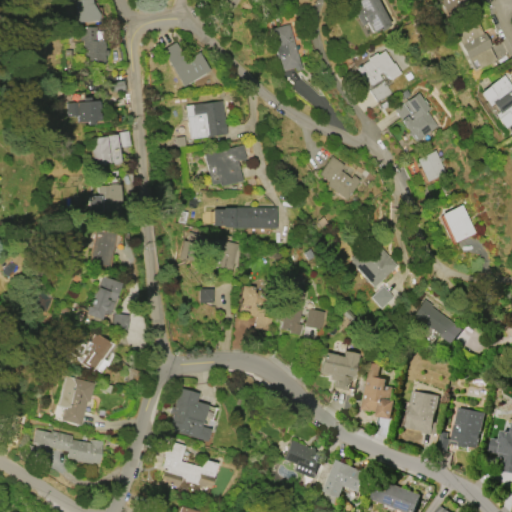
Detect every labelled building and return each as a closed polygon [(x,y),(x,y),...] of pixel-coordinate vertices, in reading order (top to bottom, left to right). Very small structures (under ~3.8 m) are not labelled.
[(77,22),(74,0),(90,0),(91,4),(98,14),(97,20),(77,22)] [(370,32),(365,23),(360,26),(353,12),(358,9),(353,0),(375,0),(389,26),(380,31),(379,29),(377,30),(376,28),(370,32)] [(465,0),(467,4),(444,14),(438,0),(465,0)] [(451,32),(474,21),(480,34),(482,33),(489,46),(487,47),(493,59),(476,68),(472,59),(466,62),(464,58),(451,32)] [(288,24),(300,69),(293,71),(292,67),(280,71),(277,57),(275,58),(272,47),(274,47),(269,28),(288,24)] [(79,27),(95,26),(96,32),(98,32),(98,41),(104,41),(104,50),(107,50),(107,56),(104,56),(104,64),(84,64),(83,41),(80,41),(79,27)] [(182,86),(160,50),(174,42),(185,59),(198,51),(209,70),(182,86)] [(363,82),(354,68),(367,60),(366,58),(375,52),(376,54),(383,50),(391,63),(392,62),(399,73),(388,80),(384,73),(382,74),(381,71),(377,74),(379,78),(368,85),(365,81),(363,82)] [(477,92),(501,75),(509,87),(511,86),(511,87),(511,120),(511,121),(501,128),(492,114),(495,111),(490,104),(486,106),(477,92)] [(428,108),(426,110),(437,126),(414,141),(410,135),(408,136),(406,133),(408,131),(406,129),(405,129),(403,126),(403,125),(392,109),(402,103),(409,114),(412,112),(405,101),(418,92),(423,100),(424,99),(427,104),(426,104),(428,108)] [(67,102),(83,101),(82,97),(89,97),(90,101),(96,100),(96,101),(97,101),(98,108),(97,108),(97,113),(99,113),(99,119),(98,119),(98,120),(93,120),(94,124),(87,124),(87,121),(77,122),(77,116),(68,116),(67,102)] [(188,139),(183,105),(199,103),(220,100),(225,134),(188,139)] [(116,134),(120,163),(93,167),(89,138),(116,134)] [(202,154),(241,145),(245,158),(235,161),(240,181),(218,186),(217,183),(209,184),(202,154)] [(425,182),(414,159),(433,150),(444,173),(425,182)] [(343,200),(334,194),(335,193),(324,184),(326,182),(316,173),(331,155),(344,165),(339,170),(349,178),(352,175),(359,180),(343,200)] [(88,212),(88,196),(97,196),(97,185),(107,185),(118,184),(118,207),(108,207),(108,208),(99,208),(100,212),(88,212)] [(452,242),(439,214),(460,204),(473,232),(452,242)] [(275,228),(229,228),(229,227),(221,227),(221,225),(210,225),(210,209),(221,209),(221,208),(229,208),(229,207),(275,207),(275,228)] [(112,232),(107,266),(87,263),(93,229),(112,232)] [(236,244),(230,270),(216,266),(217,259),(203,256),(204,250),(194,247),(190,260),(177,257),(181,240),(185,241),(188,232),(236,244)] [(396,265),(371,287),(348,261),(348,257),(372,236),(396,265)] [(287,275),(299,277),(297,289),(303,290),(299,314),(298,314),(297,324),(300,324),(299,330),(298,329),(297,335),(288,333),(288,331),(283,330),(284,329),(279,328),(282,311),(281,311),(287,275)] [(86,305),(88,306),(101,276),(119,283),(107,314),(101,312),(98,319),(83,313),(86,305)] [(267,330),(252,327),(254,316),(237,313),(238,307),(246,308),(247,306),(238,304),(239,297),(238,297),(240,285),(251,287),(250,291),(252,292),(251,298),(263,300),(261,316),(269,318),(267,330)] [(212,303),(213,289),(198,289),(197,303),(212,303)] [(409,317),(423,299),(431,305),(430,306),(461,329),(450,344),(427,327),(426,329),(409,317)] [(302,326),(319,330),(323,312),(307,308),(302,326)] [(111,329),(126,330),(127,315),(112,313),(111,329)] [(92,372),(74,360),(76,357),(69,352),(72,347),(77,350),(80,346),(78,345),(80,342),(84,344),(93,332),(111,344),(92,372)] [(334,354),(334,355),(340,356),(341,351),(355,354),(351,376),(350,376),(348,390),(339,389),(340,385),(334,384),(334,381),(328,379),(328,376),(317,373),(320,356),(322,356),(323,352),(334,354)] [(379,364),(376,377),(385,379),(384,385),(392,387),(389,399),(394,400),(391,419),(375,417),(376,412),(370,411),(360,410),(368,363),(379,364)] [(78,425),(59,420),(63,408),(56,406),(65,376),(93,384),(88,402),(85,401),(78,425)] [(178,387),(196,393),(194,401),(206,404),(201,419),(200,418),(198,425),(208,428),(204,441),(167,430),(171,415),(168,414),(170,406),(172,407),(178,387)] [(404,427),(411,390),(437,395),(432,422),(438,423),(436,434),(430,433),(430,434),(420,432),(421,431),(404,427)] [(449,444),(457,407),(484,413),(477,447),(469,446),(468,448),(449,444)] [(0,439),(0,419),(17,423),(13,438),(15,439),(13,443),(0,439)] [(511,472),(505,471),(505,470),(503,469),(505,458),(497,456),(500,443),(498,442),(500,430),(510,432),(511,422),(511,472)] [(34,442),(32,442),(34,429),(50,432),(50,431),(71,435),(70,439),(89,443),(89,439),(100,441),(96,463),(90,462),(89,464),(72,460),(72,459),(64,458),(66,451),(47,447),(47,446),(45,445),(44,446),(42,446),(41,446),(39,446),(37,445),(35,444),(34,442)] [(316,452),(315,453),(320,455),(310,479),(290,471),(293,465),(281,459),(289,440),(307,448),(308,446),(314,449),(314,451),(316,452)] [(176,487),(167,484),(167,483),(159,480),(162,469),(164,470),(165,468),(160,467),(163,457),(162,456),(166,441),(183,446),(178,461),(199,467),(201,459),(215,463),(208,488),(182,481),(182,479),(179,477),(176,487)] [(323,491),(335,459),(351,466),(367,473),(359,492),(343,486),(339,497),(323,491)] [(378,478),(421,495),(414,511),(404,511),(370,499),(378,478)]
